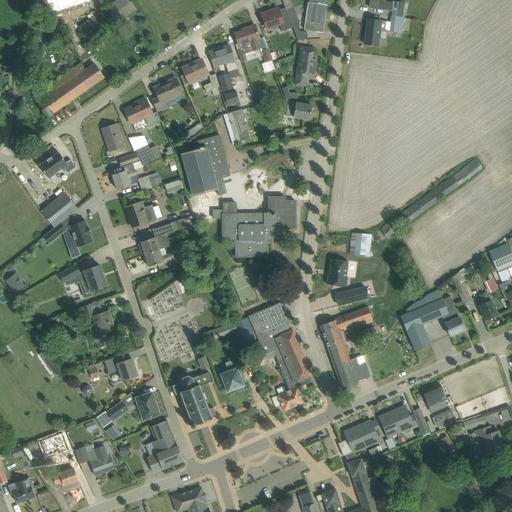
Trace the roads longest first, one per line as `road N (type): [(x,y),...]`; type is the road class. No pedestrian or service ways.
road 1 (residential): [(336,411),(303,310),(345,0)]
road 2 (residential): [(193,473),(72,121)]
road 3 (residential): [(72,121),(244,0)]
road 4 (tertiary): [(336,411),(497,341)]
road 5 (tertiary): [(217,463),(336,411)]
